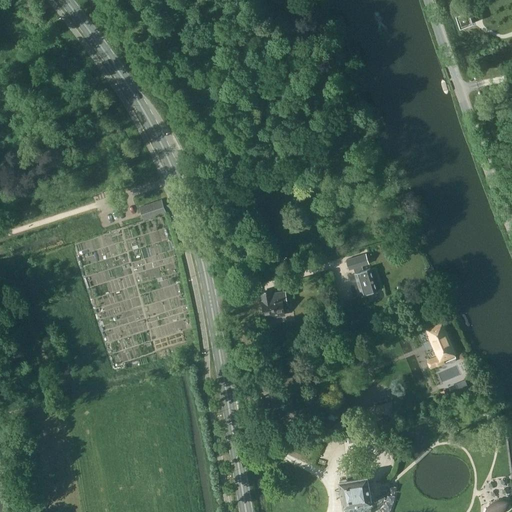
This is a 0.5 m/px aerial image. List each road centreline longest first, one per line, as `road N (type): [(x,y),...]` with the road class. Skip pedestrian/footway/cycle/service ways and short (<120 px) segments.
road 1 (secondary): [(246,511),(205,275),(177,181),(127,84),(64,0)]
road 2 (tertiary): [(511,225),(429,0)]
road 3 (track): [(0,236),(166,182)]
